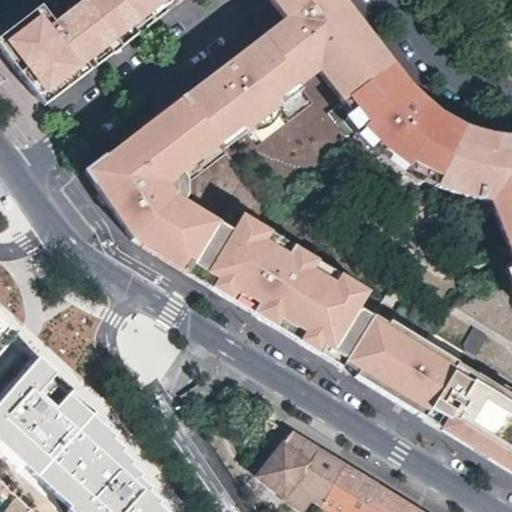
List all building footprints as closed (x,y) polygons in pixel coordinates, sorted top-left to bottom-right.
[(85,0),(58,21),(60,24),(55,27),(54,25),(46,15),(11,41),(21,54),(17,57),(36,82),(40,80),(49,91),(84,64),(74,51),(79,48),(88,61),(94,68),(137,35),(133,31),(128,24),(145,11),(136,0),(144,0),(150,7),(159,0),(171,0),(173,1),(176,5),(182,0),(85,0)] [(128,24),(133,31),(152,17),(173,1),(171,0),(159,0),(150,7),(144,0),(136,0),(145,11),(128,24)] [(395,61),(347,0),(272,0),(286,18),(284,20),(268,32),(210,77),(183,97),(218,143),(221,146),(243,129),(245,133),(302,89),(300,87),(318,73),(341,102),(395,61)] [(286,18),(272,0),(269,0),(284,20),(286,18)] [(11,41),(46,15),(40,7),(2,35),(9,45),(1,51),(37,98),(45,91),(52,100),(72,84),(94,68),(88,61),(79,48),(74,51),(84,64),(49,91),(40,80),(36,82),(17,57),(21,54),(11,41)] [(427,99),(424,96),(419,92),(415,87),(412,84),(408,79),(395,61),(341,102),(350,115),(359,127),(354,132),(360,138),(366,144),(373,151),(377,155),(384,148),(394,156),(398,159),(392,167),(397,171),(406,177),(416,183),(419,178),(425,182),(434,186),(438,177),(448,181),(456,184),(465,186),(474,189),(481,190),(479,200),(480,200),(493,202),(505,203),(511,223),(511,245),(510,246),(511,251),(511,133),(506,133),(500,132),(493,131),(487,130),(481,129),(475,127),(469,125),(463,122),(462,121),(460,126),(454,123),(449,121),(443,117),(437,113),(431,109),(424,103),(427,99)] [(348,355),(372,316),(357,307),(367,291),(275,236),(241,214),(231,231),(175,197),(173,178),(218,143),(183,97),(84,173),(113,214),(131,241),(141,247),(141,248),(186,275),(205,286),(340,369),(348,355)] [(359,127),(350,115),(345,119),(349,125),(354,132),(359,127)] [(394,156),(384,148),(377,155),(379,157),(388,164),(392,167),(398,159),(394,156)] [(456,184),(448,181),(438,177),(434,186),(444,190),(453,193),(462,196),(472,198),(479,200),(481,190),(474,189),(465,186),(456,184)] [(511,245),(511,223),(505,203),(493,202),(510,246),(511,245)] [(386,325),(372,316),(348,355),(361,363),(354,377),(438,429),(511,474),(511,395),(389,321),(386,325)] [(0,352),(10,340),(0,331),(0,352)] [(55,375),(38,359),(0,399),(0,458),(48,500),(58,511),(165,511),(112,434),(68,394),(57,409),(38,395),(55,375)] [(180,394),(190,409),(211,395),(215,393),(205,377),(180,394)] [(314,496),(323,503),(348,464),(292,430),(258,474),(303,509),(314,496)] [(323,503),(338,511),(363,511),(380,484),(348,464),(323,503)] [(363,511),(404,511),(411,502),(387,488),(380,484),(363,511)] [(34,511),(18,497),(6,511),(34,511)] [(427,511),(411,502),(404,511),(427,511)]
